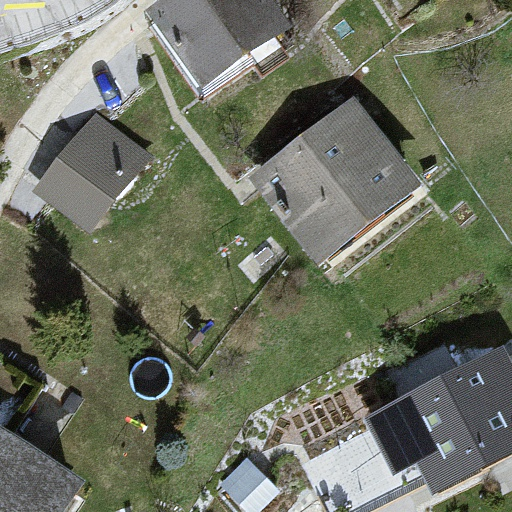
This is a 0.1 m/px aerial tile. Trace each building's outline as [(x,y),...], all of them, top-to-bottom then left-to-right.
[(278,0),(170,0),(154,9),(206,106),(306,40),(278,0)] [(365,111),(269,187),(343,279),(438,203),(365,111)] [(96,121),(40,194),(101,240),(157,167),(96,121)] [(445,498),(511,469),(511,353),(369,414),(396,479),(430,464),(445,498)] [(11,436),(0,453),(0,511),(89,511),(101,494),(11,436)]
